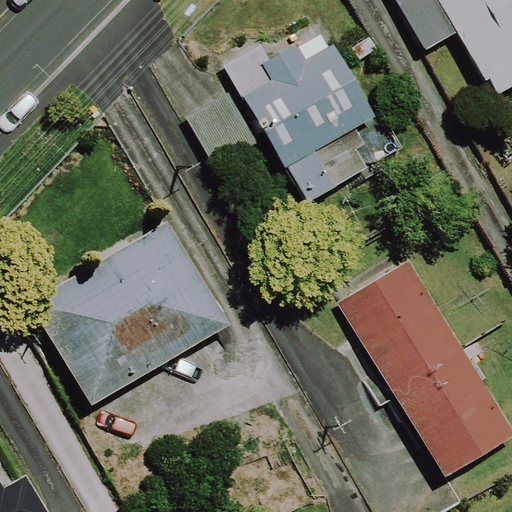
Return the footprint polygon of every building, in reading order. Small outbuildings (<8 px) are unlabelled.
[(505,91),(510,99),(511,97),(511,0),(381,0),(415,58),(441,42),(469,90),(473,88),(482,104),(505,91)] [(361,131),(310,38),(281,54),(272,38),(215,70),(293,212),(380,165),(397,155),(379,121),(361,131)] [(214,332),(155,230),(16,309),(74,412),(214,332)] [(469,390),(481,383),(439,311),(428,318),(399,268),(325,311),(425,484),(499,441),(469,390)] [(3,487),(0,481),(0,511),(49,511),(26,473),(3,487)]
